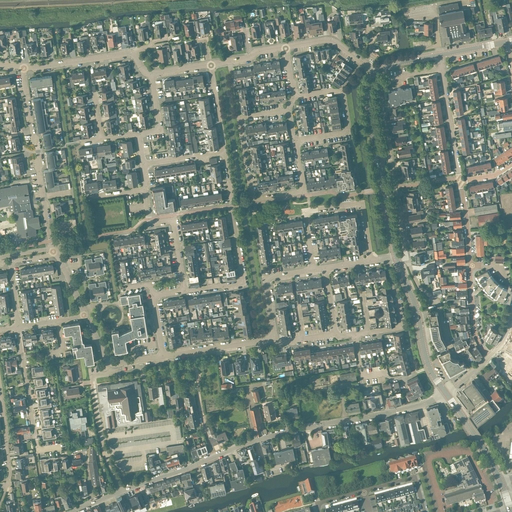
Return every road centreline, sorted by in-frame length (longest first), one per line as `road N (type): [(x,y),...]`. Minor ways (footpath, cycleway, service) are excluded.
road 1 (tertiary): [(445,393),(426,404),(242,443),(66,511)]
road 2 (residential): [(403,255),(379,87),(442,70)]
road 3 (residential): [(184,291),(243,283),(224,153)]
road 4 (tertiary): [(396,257),(367,104),(376,73)]
road 5 (residential): [(53,251),(22,67)]
road 6 (residential): [(302,192),(252,199),(239,118),(289,110)]
road 7 (residential): [(487,357),(475,336),(459,179)]
road 8 (residential): [(311,270),(304,211),(361,204),(370,261)]
road 9 (residential): [(58,448),(38,451),(17,326)]
road 10 (residential): [(424,511),(415,476),(316,504),(318,511)]
road 11 (tertiary): [(445,393),(430,371),(396,257)]
road 12 (residential): [(296,140),(346,132),(339,90),(294,96)]
road 13 (residential): [(150,73),(131,53),(22,67)]
